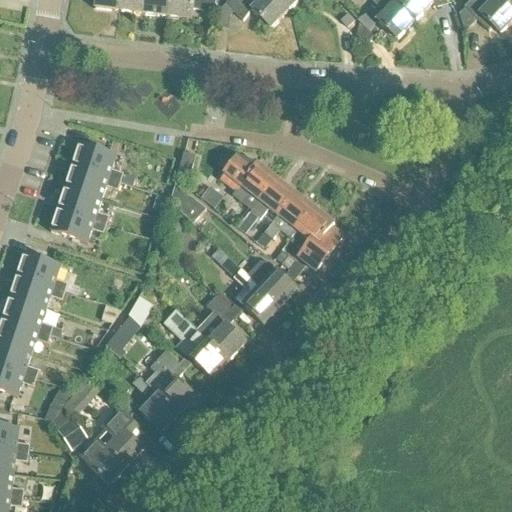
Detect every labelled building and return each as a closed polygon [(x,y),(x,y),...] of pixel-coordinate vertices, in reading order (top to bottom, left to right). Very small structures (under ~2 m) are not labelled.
[(119,15),(121,0),(97,0),(96,12),(97,13),(97,12),(119,15)] [(121,0),(119,15),(144,18),(146,0),(121,0)] [(146,0),(144,18),(168,20),(170,0),(146,0)] [(170,0),(168,20),(191,23),(191,24),(192,24),(193,14),(215,16),(216,0),(170,0)] [(274,0),(234,0),(226,9),(244,25),(252,14),(272,34),(272,33),(290,15),(274,0)] [(274,0),(290,15),(303,0),(274,0)] [(416,25),(390,0),(371,0),(370,1),(369,2),(385,17),(378,24),(377,24),(398,44),(399,44),(398,43),(416,25)] [(390,0),(416,25),(440,0),(390,0)] [(511,27),(511,13),(498,0),(475,0),(464,12),(465,13),(460,19),(464,33),(467,35),(478,25),(489,36),(494,31),(501,38),(511,27)] [(511,0),(498,0),(511,13),(511,0)] [(349,18),(341,24),(348,31),(355,24),(349,18)] [(358,24),(360,27),(370,36),(376,29),(366,18),(358,24)] [(118,160),(80,148),(79,152),(80,152),(75,167),(74,167),(73,170),(121,186),(124,178),(113,174),(118,160)] [(178,180),(190,184),(196,161),(184,157),(178,180)] [(233,200),(253,215),(278,184),(258,168),(257,170),(237,163),(221,184),(236,196),(233,200)] [(121,186),(73,170),(72,174),(73,174),(68,189),(67,189),(66,192),(103,204),(107,191),(119,195),(121,186)] [(269,213),(279,221),(296,198),(278,184),(253,215),(245,225),(251,231),(258,222),(260,224),(269,213)] [(171,207),(194,228),(207,213),(176,189),(171,207)] [(103,204),(66,192),(65,195),(60,211),(60,210),(59,214),(107,230),(110,221),(98,218),(103,204)] [(291,244),(297,235),(315,213),(296,198),(279,221),(265,238),(272,245),(280,235),(291,244)] [(162,216),(166,203),(157,201),(153,213),(162,216)] [(315,213),(297,235),(311,246),(299,262),(316,275),(338,246),(344,240),(332,231),(335,228),(315,213)] [(107,230),(59,214),(58,217),(53,232),(51,236),(88,248),(93,234),(104,238),(107,230)] [(276,263),(290,274),(296,266),(283,255),(276,263)] [(61,270),(25,258),(18,281),(66,296),(66,295),(68,288),(57,284),(61,270)] [(261,266),(248,280),(281,312),(298,294),(277,274),(271,268),(261,266)] [(296,266),(290,274),(287,277),(294,284),(305,271),(296,266)] [(281,312),(248,280),(243,275),(236,282),(247,293),(237,303),(264,329),(281,312)] [(63,305),(66,296),(18,281),(10,302),(47,314),(51,301),(63,305)] [(68,288),(66,295),(78,299),(80,292),(68,288)] [(247,347),(229,330),(242,316),(243,315),(236,309),(231,315),(216,301),(208,310),(215,316),(198,334),(209,345),(230,365),(247,347)] [(42,327),(47,314),(10,302),(3,324),(51,340),(54,331),(42,327)] [(129,321),(142,332),(155,311),(140,302),(129,321)] [(107,310),(102,324),(113,328),(121,315),(107,310)] [(230,365),(209,345),(198,334),(177,314),(176,315),(176,316),(168,329),(185,345),(179,352),(177,351),(177,352),(192,363),(213,383),(230,365)] [(117,337),(127,344),(138,329),(128,322),(117,337)] [(51,340),(3,324),(0,333),(0,346),(32,358),(37,344),(48,348),(51,340)] [(32,358),(0,346),(0,370),(37,383),(40,375),(28,371),(32,358)] [(158,399),(179,419),(196,401),(178,384),(192,369),(185,364),(180,368),(167,356),(151,372),(156,378),(147,388),(151,392),(158,399)] [(37,383),(0,370),(0,396),(18,402),(22,388),(34,391),(37,383)] [(145,400),(151,392),(147,388),(140,382),(132,388),(145,400)] [(100,396),(87,383),(71,399),(74,401),(64,411),(75,422),(100,396)] [(179,419),(158,399),(141,417),(162,437),(179,419)] [(54,426),(61,415),(51,410),(45,424),(54,426)] [(115,444),(108,452),(107,453),(128,472),(129,472),(132,475),(141,466),(137,463),(145,455),(137,446),(145,438),(135,428),(141,423),(133,418),(128,423),(120,415),(103,432),(115,444)] [(88,443),(76,427),(74,423),(57,435),(71,455),(88,443)] [(0,430),(0,454),(29,458),(30,449),(18,448),(20,433),(0,430)] [(107,453),(108,452),(98,443),(80,461),(111,490),(128,472),(107,453)] [(29,458),(0,454),(0,477),(14,479),(16,465),(28,467),(29,458)] [(14,479),(0,477),(0,500),(23,503),(24,494),(12,493),(14,479)] [(22,511),(23,503),(0,500),(0,511),(9,511),(10,511),(21,511),(22,511)]
